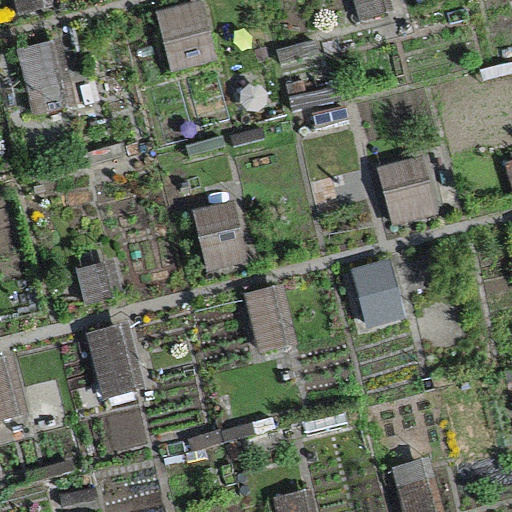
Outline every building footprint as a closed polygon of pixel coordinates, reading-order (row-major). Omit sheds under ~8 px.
[(43,0),(11,0),(15,19),(46,13),(43,0)] [(386,0),(351,0),(358,25),(391,16),(386,0)] [(200,8),(156,19),(170,77),(214,67),(200,8)] [(53,50),(18,57),(31,116),(66,109),(53,50)] [(430,162),(378,175),(392,232),(445,218),(430,162)] [(233,209),(193,218),(207,279),(247,269),(233,209)] [(119,267),(78,275),(86,312),(127,303),(119,267)] [(393,267),(354,276),(367,333),(407,324),(393,267)] [(283,292),(243,301),(257,363),(297,354),(283,292)] [(129,330),(87,340),(104,409),(146,398),(129,330)] [(13,361),(0,364),(0,428),(28,422),(13,361)] [(443,511),(432,464),(393,474),(402,511),(443,511)] [(310,511),(307,496),(273,503),(274,511),(310,511)]
